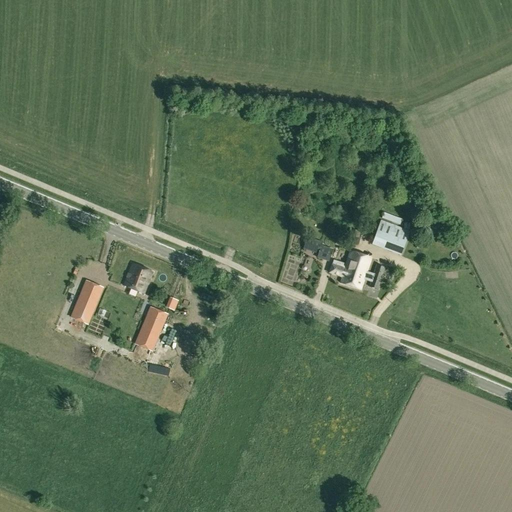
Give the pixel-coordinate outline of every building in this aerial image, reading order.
[(423,220),(425,235),(445,232),(442,217),(423,220)] [(380,220),(371,245),(400,256),(409,231),(380,220)] [(322,242),(307,236),(302,248),(318,254),(316,258),(328,262),(332,249),(320,245),(322,242)] [(425,248),(424,240),(415,241),(416,249),(425,248)] [(368,287),(377,290),(384,267),(376,264),(372,275),(366,273),(370,258),(350,252),(344,269),(331,265),(328,273),(341,277),(340,283),(360,290),(363,280),(370,282),(368,287)] [(131,264),(123,285),(144,294),(152,273),(131,264)] [(100,296),(83,289),(72,317),(89,324),(100,296)] [(102,313),(112,319),(117,311),(107,305),(102,313)] [(137,345),(151,351),(162,323),(165,315),(152,309),(148,317),(137,345)]
